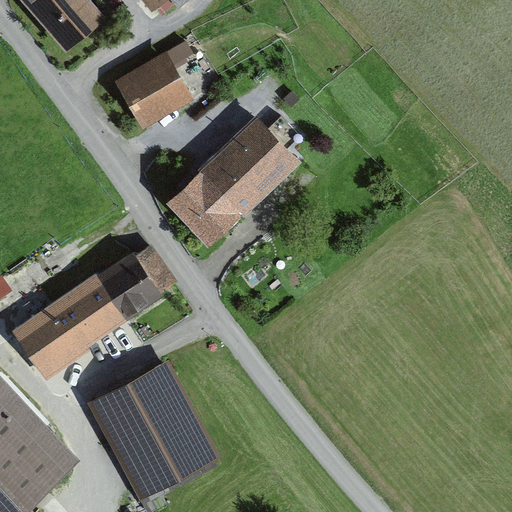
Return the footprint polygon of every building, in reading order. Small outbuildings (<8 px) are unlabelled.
[(17,0),(67,57),(106,23),(86,0),(17,0)] [(142,131),(193,102),(173,67),(194,56),(187,44),(166,55),(115,84),(142,131)] [(209,243),(314,142),(280,108),(255,132),(249,125),(169,202),(209,243)] [(160,297),(174,289),(151,250),(133,262),(129,259),(96,281),(81,261),(39,289),(50,306),(8,338),(46,385),(126,330),(124,325),(160,303),(160,297)] [(0,299),(12,290),(2,277),(0,278),(0,299)] [(141,493),(213,454),(167,366),(94,404),(141,493)] [(0,511),(15,511),(62,468),(0,402),(0,511)]
